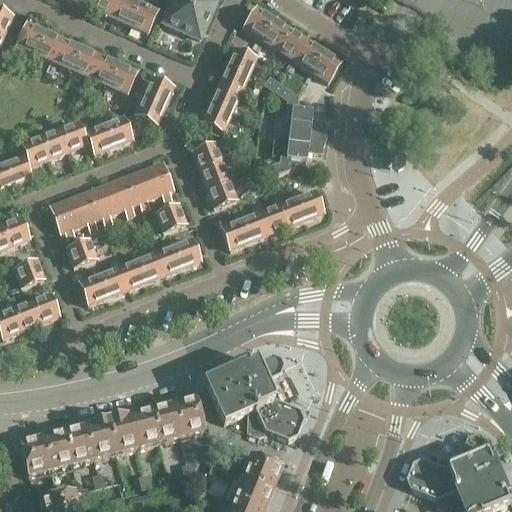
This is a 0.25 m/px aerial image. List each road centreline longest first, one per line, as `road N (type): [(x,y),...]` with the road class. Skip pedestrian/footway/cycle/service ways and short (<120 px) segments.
road 1 (residential): [(371,213),(360,181),(360,118),(375,64),(273,0)]
road 2 (tertiary): [(367,294),(283,300),(133,374)]
road 3 (tertiary): [(133,374),(272,324),(359,328)]
road 4 (residential): [(197,77),(14,0)]
road 5 (residential): [(366,350),(362,379),(298,511)]
road 6 (residential): [(220,284),(371,213)]
road 7 (residential): [(27,203),(169,147)]
road 8 (residential): [(82,334),(220,284)]
road 9 (residential): [(220,284),(169,147)]
road 10 (residential): [(82,334),(27,203)]
road 11 (residential): [(366,511),(393,443),(405,376)]
road 12 (tertiary): [(133,374),(0,408)]
